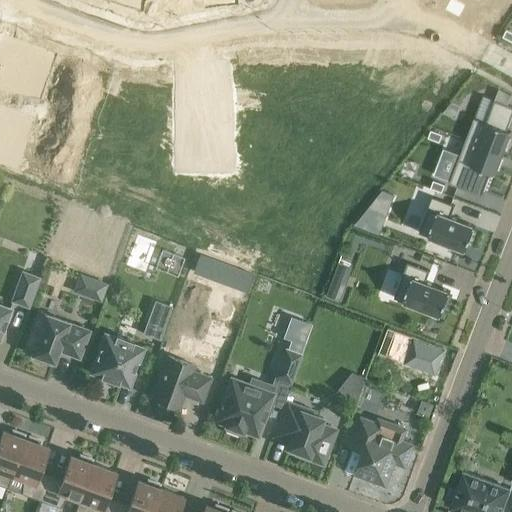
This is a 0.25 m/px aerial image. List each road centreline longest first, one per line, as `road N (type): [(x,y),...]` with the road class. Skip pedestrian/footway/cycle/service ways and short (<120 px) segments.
road 1 (residential): [(0,379),(351,511)]
road 2 (residential): [(27,0),(119,39),(300,23)]
road 3 (residential): [(415,511),(511,256)]
road 4 (residential): [(387,21),(438,25),(511,62)]
